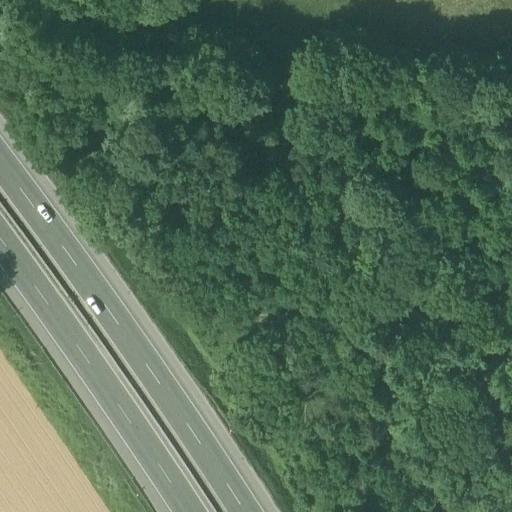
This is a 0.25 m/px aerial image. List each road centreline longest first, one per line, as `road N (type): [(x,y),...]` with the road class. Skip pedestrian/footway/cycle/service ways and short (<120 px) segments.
road 1 (motorway): [(246,511),(0,159)]
road 2 (track): [(19,29),(223,304),(253,313)]
road 3 (motorway): [(0,239),(188,511)]
road 4 (track): [(511,321),(253,313)]
road 5 (track): [(19,29),(267,45)]
